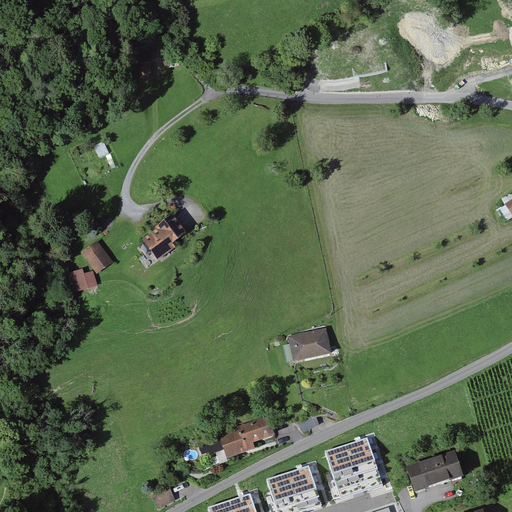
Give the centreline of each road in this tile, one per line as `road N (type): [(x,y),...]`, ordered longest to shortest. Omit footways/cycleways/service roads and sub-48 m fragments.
road 1 (unclassified): [(511,107),(462,96),(216,91),(171,44),(157,8)]
road 2 (residential): [(175,511),(511,349)]
road 3 (track): [(216,91),(168,124),(125,187),(129,207),(181,202),(198,216)]
road 4 (track): [(0,33),(104,5),(157,8),(157,0)]
